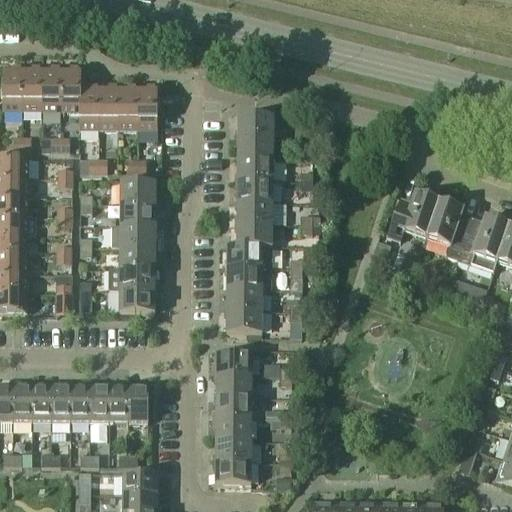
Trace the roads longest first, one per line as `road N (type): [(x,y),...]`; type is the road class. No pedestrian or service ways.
road 1 (residential): [(176,357),(189,76),(104,71),(81,50),(0,47)]
road 2 (tertiary): [(511,97),(111,0)]
road 3 (residential): [(255,503),(189,502),(187,386),(176,357)]
road 4 (residential): [(0,359),(176,357)]
